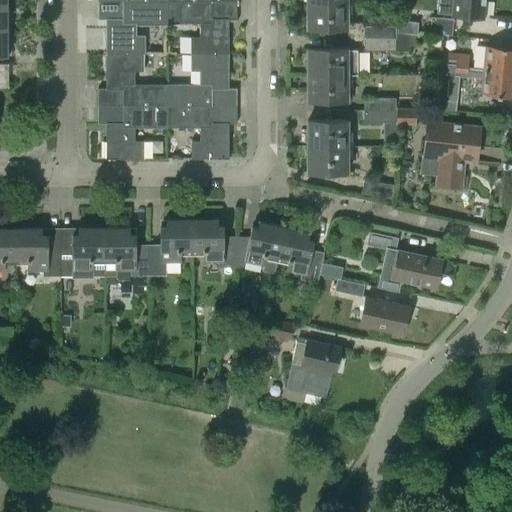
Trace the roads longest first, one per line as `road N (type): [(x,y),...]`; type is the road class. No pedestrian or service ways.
road 1 (residential): [(511,278),(481,322),(399,400),(380,444),(368,511)]
road 2 (residential): [(255,170),(244,177),(68,175)]
road 3 (residential): [(68,175),(67,0)]
road 4 (residential): [(264,0),(262,156),(255,170)]
